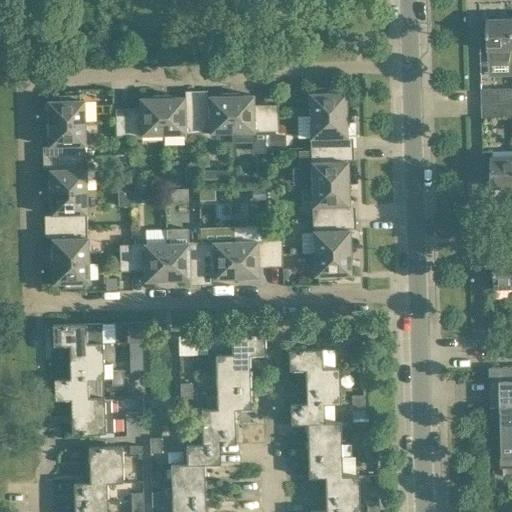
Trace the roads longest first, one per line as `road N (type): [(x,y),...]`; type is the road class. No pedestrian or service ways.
road 1 (residential): [(417,295),(60,303),(30,271),(27,177),(26,80),(410,65)]
road 2 (residential): [(417,295),(410,65)]
road 3 (residential): [(424,511),(417,295)]
